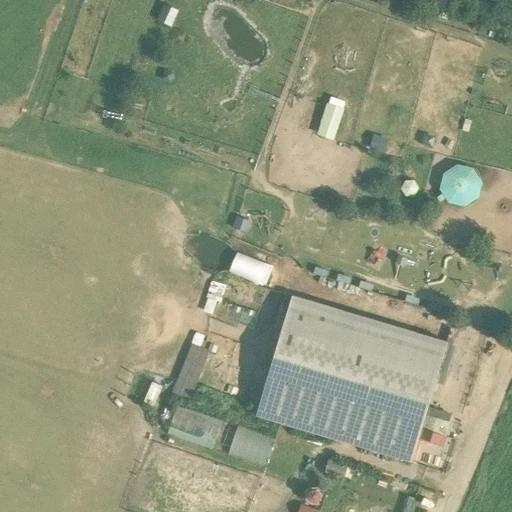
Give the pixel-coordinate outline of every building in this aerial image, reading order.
[(326,98),(316,133),(333,138),(343,104),(326,98)] [(439,196),(473,205),(482,172),(447,163),(439,196)] [(227,271),(263,285),(271,264),(236,250),(227,271)] [(413,462),(449,341),(289,294),(254,416),(413,462)] [(192,387),(209,349),(191,341),(174,380),(192,387)] [(431,406),(424,430),(444,436),(451,412),(431,406)]
